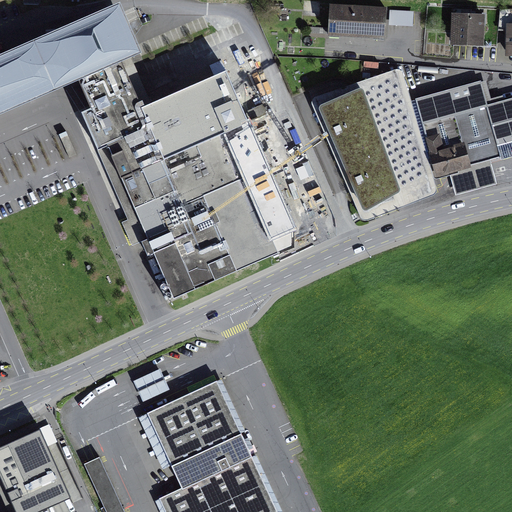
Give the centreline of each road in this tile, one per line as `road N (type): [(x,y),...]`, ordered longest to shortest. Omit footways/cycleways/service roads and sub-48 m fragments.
road 1 (primary): [(0,408),(348,248),(511,198)]
road 2 (residential): [(327,43),(511,68)]
